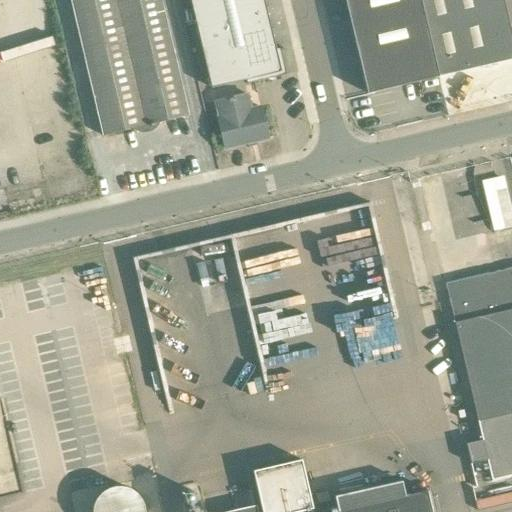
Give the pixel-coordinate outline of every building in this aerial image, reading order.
[(155,124),(189,116),(161,0),(70,0),(102,136),(150,125),(151,127),(155,126),(155,124)] [(190,0),(212,89),(246,81),(247,85),(286,75),(280,49),(276,50),(263,0),(190,0)] [(344,0),(350,23),(421,7),(419,0),(344,0)] [(419,0),(421,7),(430,42),(438,78),(511,60),(511,37),(503,0),(419,0)] [(430,42),(421,7),(350,23),(359,58),(430,42)] [(367,94),(438,78),(430,42),(359,58),(367,94)] [(218,118),(225,149),(268,139),(261,108),(251,111),(247,95),(216,102),(219,118),(218,118)] [(491,481),(511,475),(511,269),(489,274),(490,280),(447,290),(477,422),(491,481)] [(299,511),(309,510),(297,461),(250,472),(258,511),(299,511)] [(432,511),(428,492),(339,511),(432,511)]
